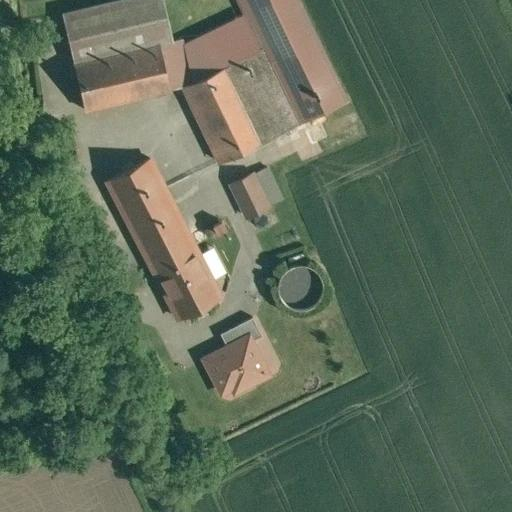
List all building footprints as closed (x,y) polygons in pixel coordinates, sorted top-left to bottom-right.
[(164,0),(114,0),(64,12),(64,13),(64,12),(76,61),(161,41),(161,42),(173,38),(164,0)] [(350,99),(301,0),(238,0),(256,36),(249,40),(254,51),(262,47),(299,123),(350,99)] [(76,61),(75,62),(86,108),(172,88),(161,42),(161,41),(76,61)] [(254,51),(228,63),(265,140),(299,123),(262,47),(254,51)] [(265,140),(228,63),(185,84),(222,161),(265,140)] [(151,156),(109,178),(156,272),(156,271),(199,250),(151,156)] [(254,172),(232,182),(248,215),(269,205),(254,172)] [(156,271),(156,272),(179,316),(222,294),(199,250),(156,271)] [(297,263),(294,264),(291,265),(288,267),(286,269),(283,272),(282,274),(280,277),(280,280),(279,282),(279,286),(280,290),(280,292),(281,295),(283,298),(286,301),(288,304),(292,306),(295,307),(299,308),(303,308),(307,307),(310,306),(314,304),(318,301),(321,297),(322,295),(323,292),(324,290),(324,288),(324,285),(324,281),(324,279),(322,276),(321,272),(318,269),(316,268),(313,265),(309,263),(305,262),(301,262),(297,263)] [(263,334),(254,315),(240,322),(247,336),(250,334),(253,339),(263,334)] [(240,322),(222,332),(229,345),(247,336),(240,322)] [(229,345),(206,357),(223,390),(236,384),(238,388),(269,372),(253,339),(250,334),(247,336),(229,345)]
